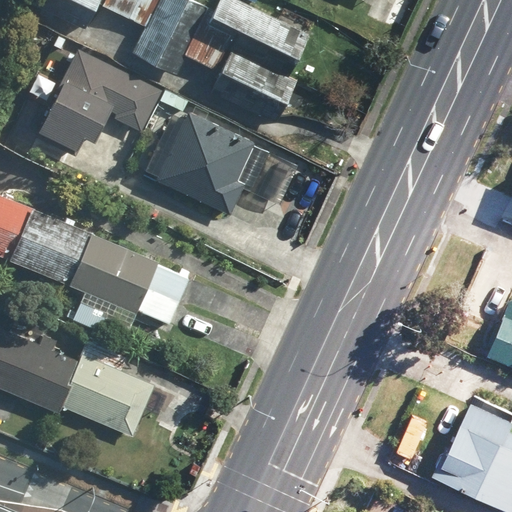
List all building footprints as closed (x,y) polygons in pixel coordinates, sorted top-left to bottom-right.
[(18,0),(17,4),(82,31),(95,0),(18,0)] [(304,36),(229,0),(212,0),(207,8),(189,0),(151,0),(136,36),(127,54),(143,69),(173,76),(184,58),(211,72),(209,76),(206,92),(272,124),(279,110),(293,81),(284,77),(304,36)] [(159,91),(70,50),(30,137),(68,154),(73,142),(84,146),(98,115),(139,133),(159,91)] [(249,144),(182,113),(151,181),(226,216),(240,185),(232,182),(249,144)] [(186,278),(0,201),(0,261),(132,315),(133,312),(167,326),(186,278)] [(511,296),(500,301),(478,355),(511,369),(511,296)] [(72,364),(0,335),(0,392),(55,415),(58,408),(129,437),(150,386),(76,355),(72,364)] [(506,422),(462,403),(436,453),(425,478),(463,497),(500,511),(508,511),(509,511),(511,511),(511,435),(502,431),(506,422)]
